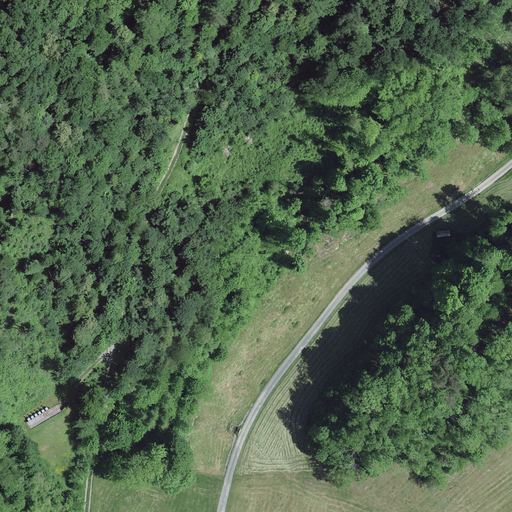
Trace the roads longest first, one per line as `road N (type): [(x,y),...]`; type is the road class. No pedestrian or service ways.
road 1 (track): [(88,511),(95,439),(140,235),(212,71),(264,0)]
road 2 (track): [(476,191),(369,263),(273,381),(244,431),(221,511)]
road 3 (track): [(120,0),(64,50),(0,130)]
